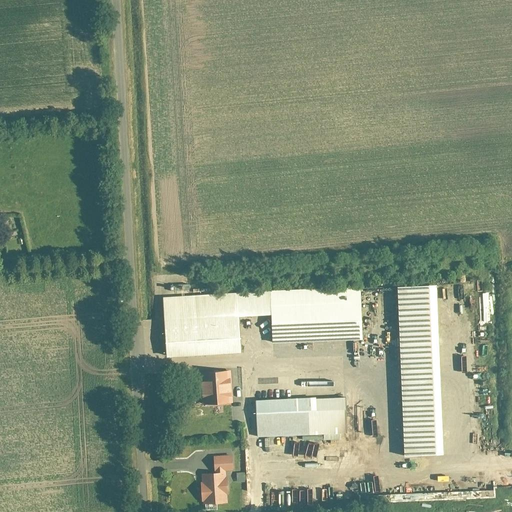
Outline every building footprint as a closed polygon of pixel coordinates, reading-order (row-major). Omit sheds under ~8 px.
[(391,289),(397,458),(431,457),(425,288),(391,289)] [(266,317),(268,345),(356,340),(353,289),(158,299),(161,358),(234,355),(232,319),(266,317)] [(199,375),(201,407),(232,404),(230,372),(199,375)] [(253,403),(255,439),(342,435),(340,398),(253,403)] [(229,457),(213,457),(213,472),(229,471),(229,457)] [(201,507),(204,507),(204,511),(215,511),(215,506),(224,505),(221,475),(198,477),(201,507)] [(236,477),(236,484),(244,484),(244,476),(236,477)]
